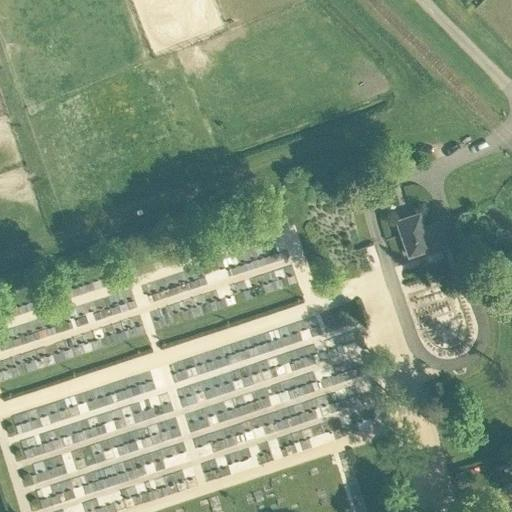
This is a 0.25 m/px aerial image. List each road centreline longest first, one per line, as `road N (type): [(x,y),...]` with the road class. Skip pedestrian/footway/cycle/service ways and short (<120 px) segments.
road 1 (track): [(416,176),(387,141),(315,142),(0,250)]
road 2 (unclassified): [(420,0),(511,89)]
